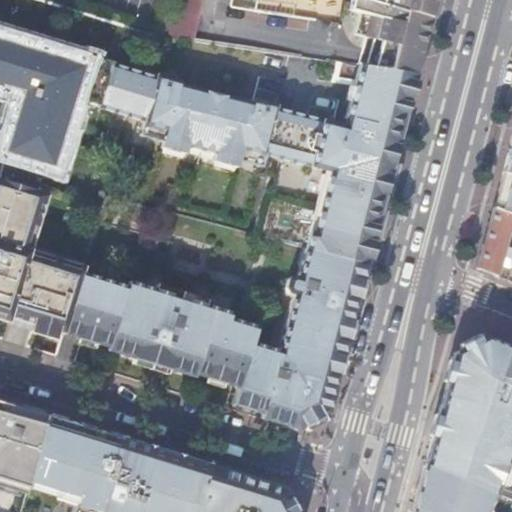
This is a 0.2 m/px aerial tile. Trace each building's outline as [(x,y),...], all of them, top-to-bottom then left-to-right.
[(175,0),(173,10),(199,16),(202,0),(175,0)] [(356,65),(416,74),(418,67),(435,0),(350,0),(351,2),(348,10),(356,12),(359,13),(353,34),(364,37),(361,46),(359,55),(356,65)] [(173,10),(168,35),(194,39),(199,16),(173,10)] [(101,104),(114,60),(86,51),(85,53),(0,26),(0,86),(1,87),(0,90),(0,92),(12,96),(9,104),(15,105),(0,154),(6,156),(0,174),(0,313),(8,316),(34,324),(32,330),(62,339),(64,333),(84,270),(85,266),(32,250),(33,246),(49,192),(38,188),(44,168),(65,174),(87,100),(101,104)] [(116,60),(114,60),(101,104),(147,118),(145,126),(167,133),(166,139),(189,146),(218,154),(218,156),(240,162),(242,157),(264,163),(266,158),(274,161),(269,178),(252,232),(304,246),(367,263),(382,208),(386,190),(408,107),(416,74),(356,65),(337,62),(331,80),(352,86),(350,95),(346,106),(342,122),(344,123),(342,130),(288,114),(280,112),(281,109),(258,102),(257,105),(183,83),(185,79),(162,72),(161,75),(116,62),(116,60)] [(15,105),(9,104),(0,134),(0,153),(0,154),(15,105)] [(166,139),(166,140),(164,146),(187,153),(189,146),(166,139)] [(498,209),(511,214),(511,149),(509,148),(503,172),(508,174),(498,209)] [(238,168),(240,162),(218,156),(216,161),(238,168)] [(511,214),(498,209),(494,207),(478,267),(498,275),(500,265),(504,249),(510,228),(511,228),(511,214)] [(264,414),(262,418),(300,430),(310,423),(318,417),(329,409),(367,265),(303,248),(296,276),(291,274),(287,277),(284,286),(287,291),(292,292),(277,348),(253,341),(259,324),(232,315),(233,311),(207,303),(190,297),(189,301),(182,298),(175,296),(176,293),(158,288),(132,279),(130,284),(84,270),(64,333),(80,338),(97,344),(109,348),(108,351),(134,360),(156,366),(165,369),(168,370),(195,378),(196,374),(239,387),(234,405),(264,414)] [(511,251),(504,249),(500,265),(509,268),(511,266),(511,251)] [(182,298),(184,290),(160,283),(158,288),(176,293),(175,296),(182,298)] [(190,297),(207,303),(208,298),(184,290),(182,298),(189,301),(190,297)] [(454,355),(439,410),(511,433),(511,346),(487,336),(454,355)] [(25,497),(28,482),(47,415),(22,407),(0,400),(0,489),(6,492),(25,497)] [(511,433),(439,410),(429,448),(511,482),(511,433)] [(59,419),(47,415),(28,482),(25,497),(72,511),(101,511),(122,439),(110,435),(59,419)] [(149,447),(122,439),(101,511),(195,511),(210,465),(149,447)] [(511,482),(429,448),(424,466),(425,467),(494,495),(511,502),(511,482)] [(297,511),(284,488),(210,465),(195,511),(297,511)] [(494,495),(425,467),(412,511),(487,511),(488,511),(494,495)]
